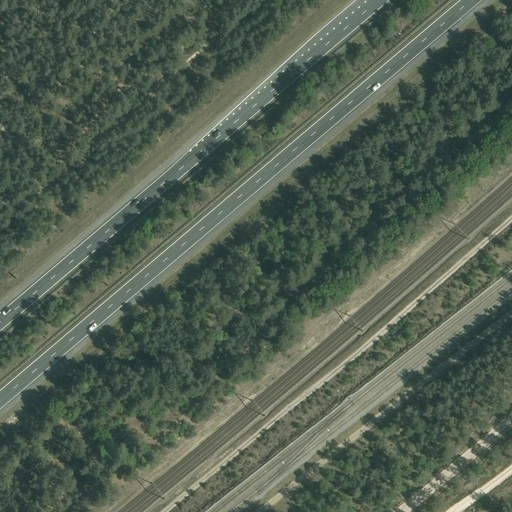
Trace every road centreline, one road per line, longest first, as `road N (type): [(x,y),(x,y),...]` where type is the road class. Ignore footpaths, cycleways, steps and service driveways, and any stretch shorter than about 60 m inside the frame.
road 1 (motorway): [(0,401),(472,0)]
road 2 (motorway): [(379,0),(0,322)]
road 3 (track): [(511,221),(166,511)]
road 4 (track): [(260,511),(511,315)]
